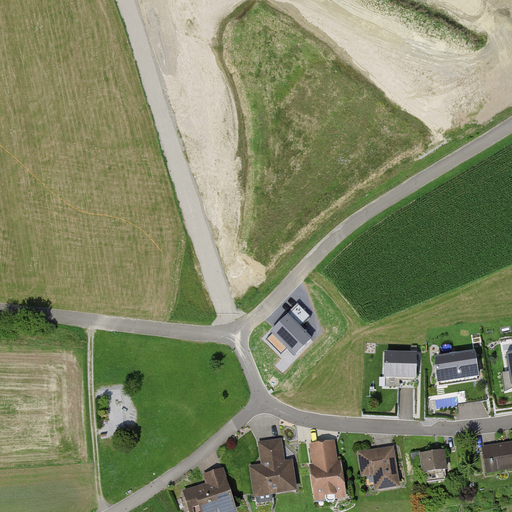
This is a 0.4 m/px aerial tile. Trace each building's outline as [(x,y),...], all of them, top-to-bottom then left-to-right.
[(474,353),(437,359),(437,368),(437,370),(436,371),(436,383),(439,383),(478,377),(474,353)] [(416,356),(386,355),(386,378),(416,378),(416,356)] [(300,494),(295,462),(288,464),(283,440),(259,445),(263,467),(250,470),(257,507),(277,504),(276,498),(300,494)] [(351,502),(345,464),(341,464),(337,443),(313,447),(316,468),(314,469),(320,507),(351,502)] [(511,443),(481,448),(485,475),(511,471),(511,443)] [(398,489),(392,448),(359,453),(362,479),(372,478),(374,492),(398,489)] [(443,453),(417,456),(419,475),(445,472),(443,453)] [(209,487),(186,495),(191,511),(239,511),(226,471),(206,478),(209,487)]
